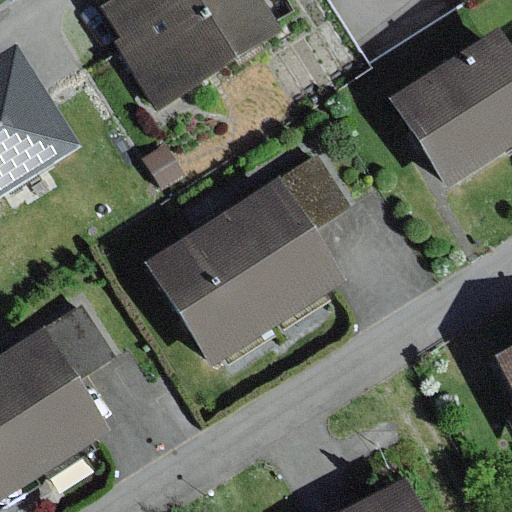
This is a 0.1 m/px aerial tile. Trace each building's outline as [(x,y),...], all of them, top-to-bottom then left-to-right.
[(118,0),(97,14),(116,44),(111,48),(155,115),(275,37),(252,2),(250,0),(118,0)] [(493,36),(383,108),(442,196),(511,150),(511,58),(509,60),(493,36)] [(9,48),(0,53),(0,202),(76,155),(9,48)] [(163,148),(140,162),(159,193),(182,179),(163,148)] [(315,160),(272,186),(305,238),(347,211),(315,160)] [(272,186),(140,269),(206,373),(338,290),(305,238),(272,186)] [(77,309),(38,334),(71,387),(111,362),(77,309)] [(38,334),(0,358),(0,504),(104,438),(71,387),(38,334)] [(511,351),(485,365),(511,418),(511,351)] [(415,511),(401,484),(350,511),(415,511)]
